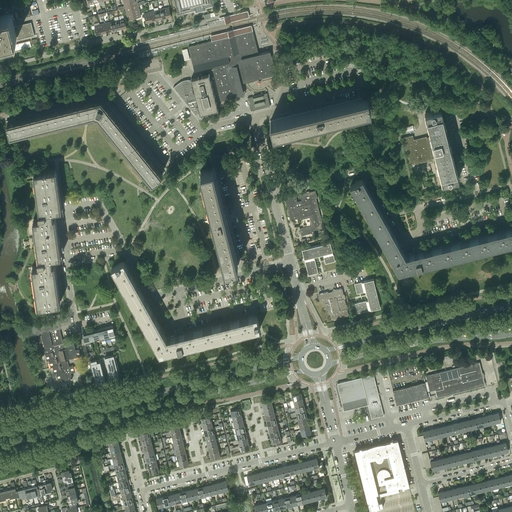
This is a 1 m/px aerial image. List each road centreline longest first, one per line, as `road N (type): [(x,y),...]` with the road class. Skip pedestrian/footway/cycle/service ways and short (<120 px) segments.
road 1 (residential): [(272,191),(364,170),(390,214),(474,194),(451,100),(417,108),(415,135)]
road 2 (secondary): [(0,446),(304,370)]
road 3 (secondary): [(301,356),(0,432)]
road 4 (residential): [(252,272),(153,297),(125,249),(67,257),(75,323)]
road 5 (residential): [(142,492),(335,442)]
road 6 (secondary): [(511,304),(325,351)]
road 7 (secondary): [(328,365),(511,326)]
road 8 (residential): [(200,130),(163,160),(117,103)]
